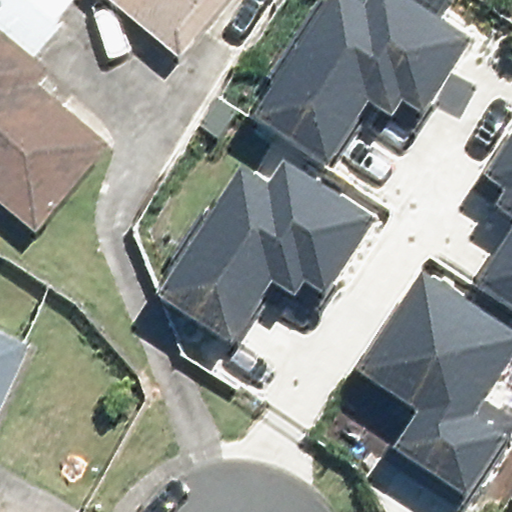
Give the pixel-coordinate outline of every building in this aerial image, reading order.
[(214,0),(75,0),(160,68),(214,0)] [(328,0),(262,101),(336,149),(378,84),(426,116),(487,23),(451,0),(328,0)] [(0,212),(30,237),(108,144),(34,82),(43,70),(0,34),(0,212)] [(251,149),(166,277),(238,325),(274,271),(327,305),(396,202),(280,125),(260,155),(251,149)] [(511,199),(511,241),(493,271),(511,283),(511,133),(492,165),(511,177),(501,192),(511,199)] [(511,301),(438,254),(374,354),(423,385),(387,441),(472,495),(511,433),(511,395),(496,386),(511,361),(511,301)] [(0,397),(26,344),(0,331),(0,397)]
